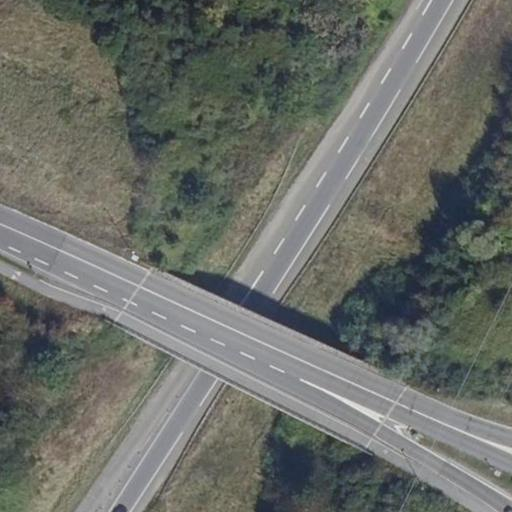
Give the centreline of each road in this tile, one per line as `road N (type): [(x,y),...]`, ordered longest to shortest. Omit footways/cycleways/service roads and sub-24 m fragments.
road 1 (secondary): [(123,511),(431,0)]
road 2 (secondary): [(40,242),(140,308),(367,422),(510,511)]
road 3 (tertiary): [(40,242),(377,396)]
road 4 (tertiary): [(377,396),(511,464)]
road 5 (tertiary): [(511,436),(377,396)]
